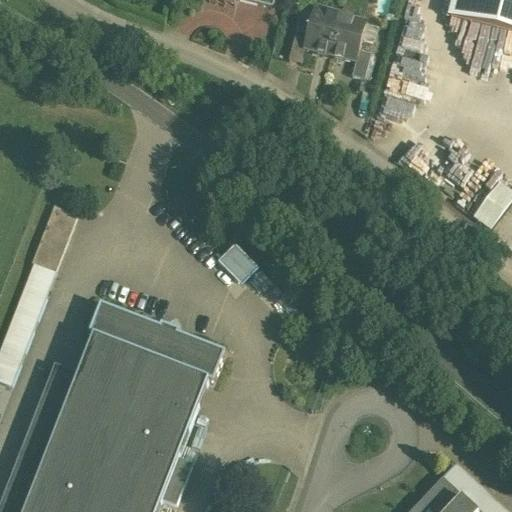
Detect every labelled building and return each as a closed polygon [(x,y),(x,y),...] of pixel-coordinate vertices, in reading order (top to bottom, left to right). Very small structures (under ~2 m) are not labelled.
[(236,0),(237,1),(273,10),(275,0),(236,0)] [(407,4),(393,0),(391,10),(405,13),(407,4)] [(511,0),(455,0),(451,20),(511,35),(511,0)] [(341,19),(314,12),(307,40),(304,52),(305,52),(330,58),(341,19)] [(367,25),(341,19),(330,58),(356,65),(357,65),(360,54),(367,25)] [(307,40),(295,37),(289,62),(301,66),(305,52),(304,52),(307,40)] [(371,57),(360,54),(357,65),(356,65),(352,79),(365,82),(371,57)] [(511,193),(493,179),(467,213),(490,230),(511,201),(511,193)] [(78,219),(55,209),(32,268),(55,277),(78,219)] [(214,264),(238,288),(255,271),(232,247),(214,264)] [(161,332),(106,311),(99,313),(91,334),(94,341),(80,378),(55,369),(0,510),(0,511),(159,511),(209,386),(216,383),(224,362),(221,356),(178,339),(179,336),(162,329),(161,332)] [(501,511),(456,469),(443,484),(473,511),(501,511)] [(473,511),(443,484),(416,511),(473,511)]
